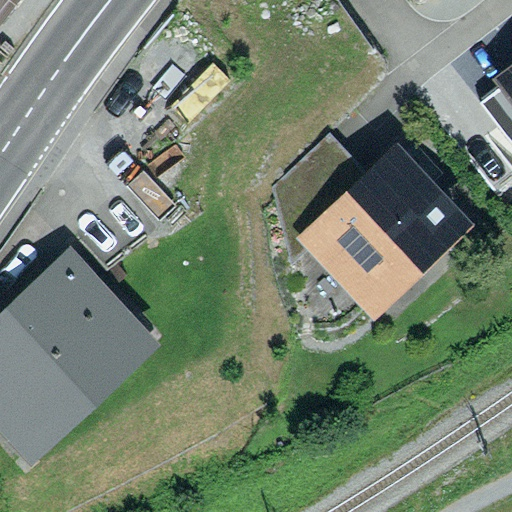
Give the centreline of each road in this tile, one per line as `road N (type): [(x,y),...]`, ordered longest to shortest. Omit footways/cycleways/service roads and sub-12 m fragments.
road 1 (residential): [(511,0),(356,123)]
road 2 (primary): [(0,155),(110,0)]
